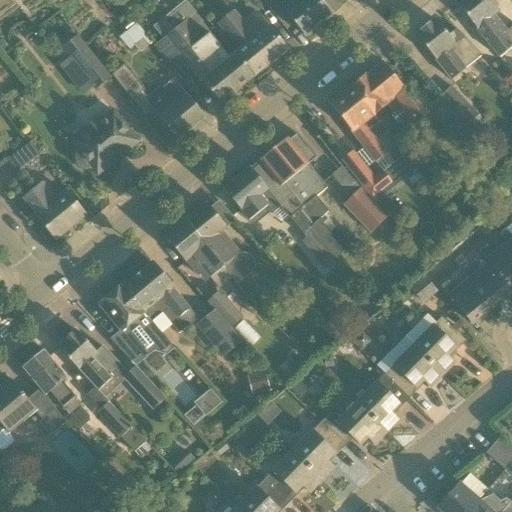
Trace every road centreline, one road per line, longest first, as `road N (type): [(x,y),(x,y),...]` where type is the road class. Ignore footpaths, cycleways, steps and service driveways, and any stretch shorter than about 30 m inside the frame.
road 1 (tertiary): [(46,292),(405,0)]
road 2 (residential): [(511,382),(376,484)]
